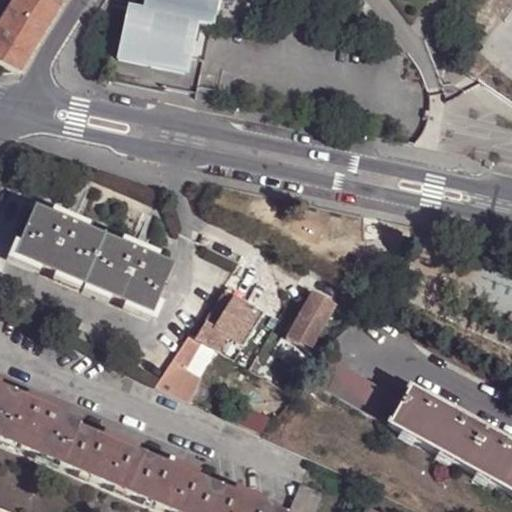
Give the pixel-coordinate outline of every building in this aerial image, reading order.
[(0,66),(19,75),(61,4),(53,0),(14,0),(0,23),(0,66)] [(121,62),(154,69),(165,20),(197,26),(191,59),(206,63),(217,12),(209,10),(212,0),(211,0),(148,0),(146,14),(131,11),(121,62)] [(165,20),(154,69),(187,76),(191,59),(197,26),(165,20)] [(11,259),(149,321),(171,271),(155,263),(157,259),(121,242),(119,246),(85,231),(87,227),(52,211),(50,216),(34,209),(11,259)] [(221,296),(192,342),(217,357),(231,365),(261,319),(221,296)] [(312,296),(285,341),(308,354),(334,309),(312,296)] [(176,357),(186,363),(182,370),(199,379),(206,368),(209,369),(217,357),(192,342),(189,340),(187,339),(176,357)] [(155,390),(187,407),(201,380),(199,379),(182,370),(186,363),(176,357),(155,390)] [(325,359),(310,384),(511,495),(511,450),(420,400),(407,394),(403,402),(325,359)] [(0,442),(62,469),(80,430),(82,423),(68,417),(26,399),(0,388),(0,442)] [(511,442),(423,394),(420,400),(511,450),(511,442)] [(26,399),(68,417),(70,412),(28,395),(26,399)] [(102,439),(80,430),(62,469),(163,511),(273,511),(264,508),(232,495),(199,480),(167,467),(133,452),(102,439)] [(104,434),(102,439),(133,452),(135,447),(104,434)] [(169,461),(167,467),(199,480),(201,475),(169,461)] [(289,511),(315,511),(322,496),(301,487),(289,511)] [(235,490),(232,495),(264,508),(266,503),(235,490)]
